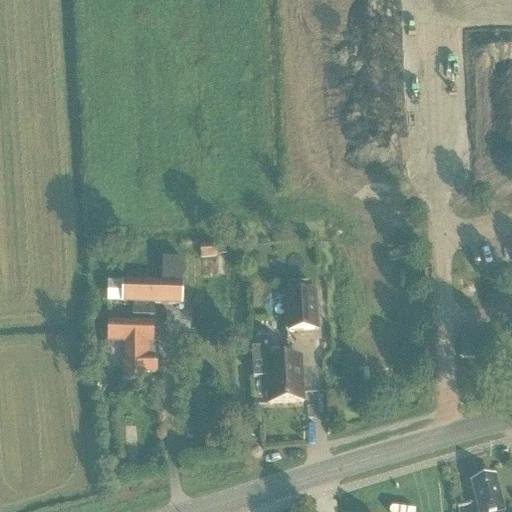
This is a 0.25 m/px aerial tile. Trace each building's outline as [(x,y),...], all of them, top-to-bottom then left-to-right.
[(379,1),(346,3),(348,43),(393,41),(392,17),(380,18),(379,1)] [(349,66),(337,67),(338,84),(383,81),(383,65),(395,64),(393,41),(348,43),(349,66)] [(511,41),(503,42),(505,90),(511,89),(511,41)] [(476,72),(464,72),(465,108),(481,107),(480,91),(505,90),(503,42),(474,43),(476,72)] [(349,131),(397,129),(396,104),(348,107),(349,131)] [(398,154),(397,129),(349,131),(350,156),(398,154)] [(215,257),(214,245),(198,246),(199,258),(215,257)] [(180,303),(180,282),(180,261),(161,261),(161,282),(121,282),(106,282),(105,303),(131,303),(131,317),(152,317),(153,303),(180,303)] [(316,294),(284,296),(286,332),(318,330),(316,294)] [(153,324),(108,323),(108,343),(125,343),(125,380),(143,380),(143,373),(156,373),(156,358),(149,358),(150,344),(153,344),(153,324)] [(302,403),(300,359),(265,361),(268,405),(302,403)] [(503,511),(495,478),(471,483),(478,511),(503,511)]
